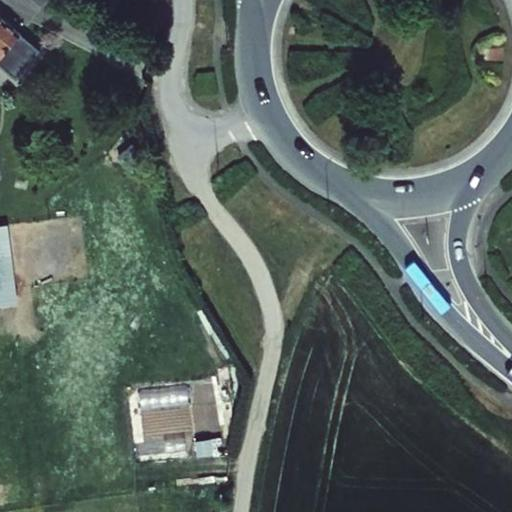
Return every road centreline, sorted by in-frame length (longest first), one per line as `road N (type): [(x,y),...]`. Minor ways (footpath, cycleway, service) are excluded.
road 1 (track): [(182,145),(265,294),(273,330),(261,403)]
road 2 (unclassified): [(266,113),(182,145),(173,73),(183,0)]
road 3 (primary): [(356,191),(432,300),(511,366)]
road 4 (primary): [(511,351),(474,294),(461,257),(463,214),(480,172)]
road 5 (primary): [(356,191),(407,197),(480,172)]
road 6 (primary): [(266,113),(308,166),(356,191)]
